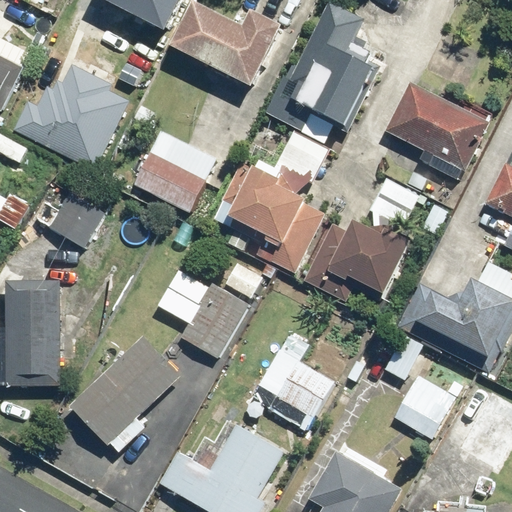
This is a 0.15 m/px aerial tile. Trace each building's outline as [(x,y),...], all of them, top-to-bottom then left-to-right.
[(122,0),(174,25),(185,0),(122,0)] [(307,99),(299,116),(344,139),(379,70),(349,54),(366,22),(326,2),(283,87),(307,99)] [(193,8),(172,52),(254,92),(283,33),(248,16),(241,31),(193,8)] [(14,135),(96,174),(132,98),(50,59),(14,135)] [(23,72),(0,61),(0,114),(2,115),(23,72)] [(411,86),(387,133),(466,173),(490,127),(411,86)] [(171,135),(139,186),(188,216),(220,165),(171,135)] [(27,151),(0,136),(0,155),(18,166),(27,151)] [(210,240),(297,279),(331,203),(243,164),(210,240)] [(511,219),(511,169),(504,166),(484,207),(511,219)] [(391,182),(372,213),(401,229),(419,198),(391,182)] [(69,195),(49,231),(85,251),(105,214),(69,195)] [(12,197),(0,213),(0,221),(17,234),(33,212),(12,197)] [(346,206),(305,284),(374,320),(415,241),(346,206)] [(142,225),(127,209),(110,224),(125,241),(142,225)] [(239,265),(226,287),(253,303),(266,281),(239,265)] [(511,307),(431,269),(400,333),(488,375),(511,325),(511,307)] [(55,286),(7,284),(4,385),(52,386),(55,286)] [(219,288),(187,343),(218,361),(250,306),(219,288)] [(406,388),(425,351),(400,338),(381,375),(406,388)] [(149,343),(67,411),(101,451),(183,384),(149,343)] [(303,369),(282,402),(315,423),(336,389),(303,369)] [(418,380),(398,418),(434,437),(454,398),(418,380)] [(493,474),(511,441),(511,405),(485,390),(450,449),(493,474)] [(196,511),(261,511),(286,457),(227,431),(208,472),(176,458),(159,495),(196,511)] [(318,511),(386,511),(396,493),(323,459),(304,497),(322,505),(318,511)]
